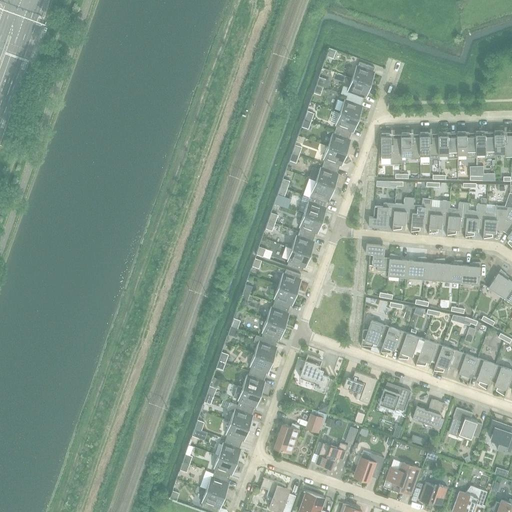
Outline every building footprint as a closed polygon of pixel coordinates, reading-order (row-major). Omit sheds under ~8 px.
[(333,58),(336,50),(329,47),(326,55),(333,58)] [(351,78),(370,84),(372,78),(371,79),(370,78),(374,67),(369,65),(359,61),(357,67),(355,66),(351,78)] [(316,84),(323,87),(326,79),(318,76),(316,84)] [(368,90),(370,84),(351,78),(347,89),(349,89),(347,95),(362,100),(366,89),(368,89),(367,90),(368,90)] [(320,95),(323,87),(316,84),(313,92),(320,95)] [(358,112),(362,100),(347,95),(345,101),(343,100),(339,111),(358,118),(360,112),(359,113),(358,112)] [(303,118),(311,120),(314,112),(306,110),(303,118)] [(356,124),(358,118),(339,111),(335,123),(337,123),(335,129),(350,134),(354,123),(356,123),(355,124),(356,124)] [(308,129),(311,120),(303,118),(301,126),(308,129)] [(346,146),(350,134),(335,129),(333,135),(331,134),(327,145),(346,152),(348,146),(347,147),(346,146)] [(466,136),(466,130),(456,131),(456,136),(457,136),(457,154),(466,154),(466,157),(476,157),(476,154),(475,136),(466,136)] [(495,156),(494,153),(494,136),(485,136),(485,130),(475,130),(475,136),(476,154),(485,153),(485,157),(495,156)] [(511,135),(504,135),(503,130),(493,130),(494,136),(494,153),(503,153),(503,156),(511,155),(511,135)] [(429,137),(429,131),(419,132),(419,137),(420,155),(429,155),(429,158),(439,158),(439,154),(438,154),(438,137),(429,137)] [(448,137),(447,131),(437,131),(438,137),(438,154),(439,154),(447,154),(447,157),(457,157),(457,154),(457,136),(456,136),(448,137)] [(401,163),(401,155),(401,138),(400,138),(390,138),(390,132),(380,132),(378,152),(381,152),(381,156),(390,156),(390,163),(401,163)] [(410,138),(410,132),(400,132),(400,138),(401,138),(401,155),(410,155),(410,158),(420,158),(420,155),(419,137),(410,138)] [(291,152),(299,154),(302,146),(294,144),(291,152)] [(344,158),(346,152),(327,145),(323,157),(325,157),(323,163),(338,168),(342,157),(344,157),(343,158),(344,158)] [(296,162),(299,154),(291,152),(289,160),(296,162)] [(334,180),(338,168),(323,163),(321,168),(319,168),(315,179),(334,186),(336,180),(335,180),(334,180)] [(309,177),(303,194),(326,202),(330,191),(332,191),(331,192),(332,192),(334,186),(315,179),(309,177)] [(279,186),(287,188),(290,180),(282,178),(279,186)] [(284,196),(287,188),(279,186),(277,194),(284,196)] [(511,206),(511,202),(511,193),(509,192),(504,205),(495,204),(494,212),(485,211),(483,228),(482,239),(483,239),(483,237),(492,236),(492,232),(495,232),(496,229),(503,230),(511,206)] [(326,202),(303,194),(301,200),(307,202),(303,213),(322,220),(324,214),(323,214),(322,214),(326,202)] [(413,204),(414,197),(404,196),(403,203),(394,203),(393,216),(392,230),(392,229),(401,228),(401,224),(405,224),(405,221),(411,221),(413,204)] [(431,206),(432,199),(422,198),(421,205),(413,204),(411,221),(410,232),(411,231),(419,229),(419,226),(423,226),(423,222),(429,223),(431,206)] [(449,208),(450,200),(440,199),(440,207),(431,206),(429,223),(428,234),(429,232),(437,231),(438,227),(441,228),(441,224),(447,225),(449,208)] [(467,209),(468,202),(458,201),(458,209),(449,208),(447,225),(446,235),(447,235),(447,234),(455,233),(456,229),(459,229),(459,226),(465,226),(467,209)] [(393,216),(394,203),(383,202),(383,206),(374,205),(373,217),(369,216),(368,225),(386,227),(387,215),(393,216)] [(485,211),(486,204),(476,203),(476,210),(467,209),(465,226),(464,237),(465,237),(465,236),(474,234),(474,231),(477,231),(478,228),(483,228),(485,211)] [(511,206),(503,230),(508,234),(506,236),(509,238),(507,242),(511,246),(511,206)] [(267,220),(275,222),(277,214),(270,212),(267,220)] [(320,226),(322,220),(303,213),(299,225),(301,225),(299,231),(314,236),(318,225),(319,225),(319,226),(320,226)] [(272,230),(275,222),(267,220),(265,228),(272,230)] [(310,248),(314,236),(299,231),(297,236),(295,236),(291,247),(310,254),(312,248),(312,247),(311,248),(310,248)] [(388,270),(389,257),(383,257),(384,245),(366,243),(365,253),(369,253),(368,264),(377,265),(377,269),(388,270)] [(310,254),(291,247),(285,245),(281,257),(289,259),(287,265),(302,270),(306,259),(307,259),(307,260),(308,260),(310,254)] [(263,256),(265,248),(258,246),(255,254),(263,256)] [(390,253),(389,253),(389,257),(388,270),(387,275),(406,277),(407,259),(397,258),(397,255),(390,253)] [(426,261),(426,256),(425,256),(425,257),(418,257),(418,260),(407,259),(406,277),(424,278),(426,261)] [(258,268),(261,260),(254,257),(251,265),(258,268)] [(426,261),(424,278),(442,280),(444,262),(444,258),(443,258),(436,259),(436,262),(426,261)] [(462,260),(454,260),(454,263),(444,262),(442,280),(460,282),(462,264),(462,260)] [(480,261),(480,262),(472,262),(472,265),(462,264),(460,282),(478,283),(480,266),(480,261)] [(278,285),(297,292),(299,285),(298,285),(298,286),(296,285),(301,274),(285,269),(283,274),(282,274),(278,285)] [(497,272),(488,286),(503,297),(511,283),(511,281),(504,276),(506,274),(500,269),(497,272)] [(242,291),(249,294),(252,286),(245,283),(242,291)] [(511,283),(503,297),(511,302),(511,283)] [(294,298),(297,292),(278,285),(274,296),(275,297),(273,302),(289,308),(293,296),(294,297),(294,298)] [(246,302),(249,294),(242,291),(239,299),(246,302)] [(284,319),(289,308),(273,302),(271,308),(270,307),(266,319),(285,325),(287,319),(286,319),(286,320),(284,319)] [(230,325),(237,328),(240,320),(233,317),(230,325)] [(282,332),(285,325),(266,319),(262,330),(263,331),(261,336),(276,342),(281,330),(282,331),(282,332)] [(361,346),(361,344),(372,346),(373,342),(376,343),(377,340),(383,342),(388,326),(371,319),(367,329),(362,329),(361,346)] [(234,336),(237,328),(230,325),(227,333),(234,336)] [(380,352),(380,351),(390,352),(391,348),(394,349),(395,346),(400,348),(406,332),(388,326),(383,342),(379,352),(380,352)] [(475,328),(469,326),(464,339),(471,341),(475,328)] [(398,358),(398,357),(407,358),(409,355),(412,356),(413,352),(418,354),(424,338),(406,332),(400,348),(397,358),(398,358)] [(272,353),(276,342),(261,336),(259,342),(258,341),(254,353),(273,359),(275,353),(274,353),(274,354),(272,353)] [(415,365),(416,363),(425,365),(426,361),(430,362),(431,359),(436,361),(442,344),(424,338),(418,354),(415,364),(415,365)] [(433,371),(433,370),(443,371),(444,367),(447,368),(448,365),(454,367),(460,351),(442,344),(436,361),(432,371),(433,371)] [(218,359),(225,362),(228,354),(221,351),(218,359)] [(468,383),(472,373),(477,357),(460,351),(454,367),(459,369),(458,372),(462,373),(460,377),(468,382),(468,383)] [(270,366),(273,359),(254,353),(250,364),(251,365),(249,370),(264,376),(269,364),(270,365),(270,366)] [(323,391),(329,376),(321,373),(319,368),(322,359),(307,354),(299,376),(314,382),(313,385),(314,388),(323,391)] [(485,389),(486,390),(490,380),(489,379),(495,363),(477,357),(472,373),(477,375),(476,378),(479,379),(478,383),(486,388),(485,389)] [(222,370),(225,362),(218,359),(215,367),(222,370)] [(503,396),(504,396),(507,386),(511,371),(511,369),(495,363),(489,379),(490,380),(495,381),(494,385),(497,386),(496,389),(504,395),(503,396)] [(260,387),(264,376),(249,370),(247,376),(246,375),(242,387),(261,393),(263,387),(262,387),(262,388),(260,387)] [(376,381),(370,379),(371,376),(354,371),(355,372),(353,379),(346,377),(342,386),(357,391),(355,398),(368,403),(376,381)] [(411,391),(387,382),(385,388),(384,387),(378,403),(394,409),(395,406),(404,409),(411,391)] [(206,393),(213,396),(216,388),(209,385),(206,393)] [(258,400),(261,393),(242,387),(238,398),(239,399),(237,404),(252,410),(257,398),(258,399),(258,400)] [(210,404),(213,396),(206,393),(203,401),(210,404)] [(437,424),(445,403),(431,398),(427,409),(416,405),(413,416),(437,424)] [(250,422),(248,421),(252,410),(237,404),(230,402),(227,409),(233,411),(230,421),(248,427),(251,421),(250,421),(250,422)] [(465,434),(471,436),(472,434),(477,436),(482,423),(477,421),(477,419),(471,417),(472,412),(456,407),(453,416),(455,417),(450,431),(451,431),(451,429),(464,433),(463,436),(464,436),(465,434)] [(354,419),(361,422),(364,413),(357,411),(354,419)] [(318,432),(323,417),(312,413),(307,428),(318,432)] [(194,427),(201,430),(204,422),(197,419),(194,427)] [(491,439),(491,438),(499,441),(497,448),(511,453),(511,451),(511,435),(508,434),(511,426),(492,419),(488,431),(489,430),(492,432),(490,439),(491,439)] [(246,434),(248,427),(230,421),(226,432),(227,433),(225,438),(240,444),(244,432),(246,433),(246,434)] [(290,450),(299,425),(292,422),(290,426),(283,423),(274,448),(282,451),(283,448),(290,450)] [(198,438),(201,430),(194,427),(191,435),(198,438)] [(236,455),(240,444),(225,438),(223,444),(222,443),(218,455),(236,461),(239,455),(238,455),(238,456),(236,455)] [(342,458),(347,444),(340,442),(338,447),(323,442),(315,463),(331,468),(335,456),(342,458)] [(378,474),(384,457),(370,452),(367,459),(360,456),(353,476),(368,481),(372,472),(378,474)] [(182,461),(189,464),(192,456),(185,453),(182,461)] [(234,467),(236,461),(218,455),(214,466),(215,467),(213,472),(228,477),(232,466),(234,466),(234,467)] [(186,472),(189,464),(182,461),(179,469),(186,472)] [(410,494),(420,468),(402,461),(399,469),(390,466),(383,486),(399,492),(400,488),(404,490),(403,492),(410,494)] [(224,489),(228,477),(213,472),(211,478),(210,477),(206,488),(224,495),(227,489),(226,489),(226,490),(224,489)] [(269,508),(269,506),(278,509),(276,511),(289,511),(295,495),(283,490),(285,484),(262,476),(262,477),(263,477),(259,489),(260,489),(261,486),(269,489),(267,494),(272,496),(268,508),(269,508)] [(434,484),(425,481),(419,499),(428,502),(432,504),(432,502),(441,505),(447,487),(438,483),(438,484),(434,482),(434,484)] [(481,506),(487,491),(470,485),(465,493),(459,490),(451,511),(454,511),(463,511),(472,511),(475,504),(481,506)] [(222,501),(224,495),(206,488),(201,500),(203,500),(201,506),(211,510),(211,509),(216,511),(220,500),(222,500),(222,501)] [(176,500),(179,492),(172,490),(169,498),(176,500)] [(325,499),(325,498),(303,490),(303,491),(305,492),(298,511),(301,511),(328,511),(321,509),(324,498),(325,499)] [(511,511),(511,498),(509,497),(508,501),(501,499),(500,502),(496,500),(495,503),(493,505),(491,507),(491,508),(494,511),(511,511)] [(361,511),(362,511),(353,508),(354,506),(343,502),(339,511),(361,511)]
